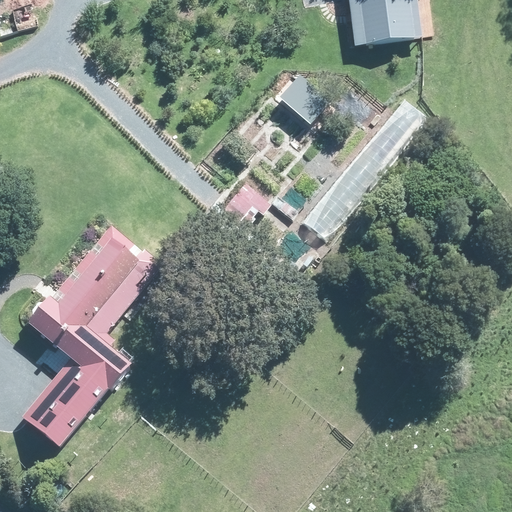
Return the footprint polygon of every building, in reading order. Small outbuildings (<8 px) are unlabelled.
[(420,0),(345,0),(351,52),(425,45),(420,0)] [(432,123),(403,99),(304,221),(333,244),(432,123)] [(314,157),(290,186),(308,200),(331,171),(314,157)] [(266,205),(244,180),(213,208),(235,233),(266,205)] [(301,253),(270,225),(258,237),(289,266),(301,253)] [(85,331),(144,260),(106,228),(23,328),(68,365),(20,424),(58,456),(131,368),(85,331)]
